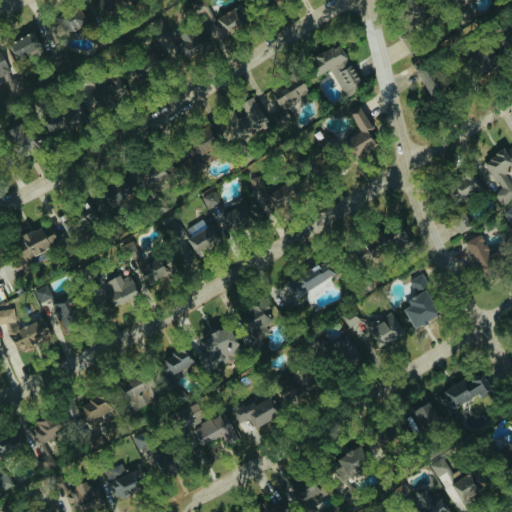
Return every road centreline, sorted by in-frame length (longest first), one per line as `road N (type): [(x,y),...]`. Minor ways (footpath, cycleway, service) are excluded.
road 1 (residential): [(511,98),(233,279),(0,401)]
road 2 (residential): [(0,211),(344,0)]
road 3 (residential): [(169,511),(511,309)]
road 4 (residential): [(511,360),(431,212),(367,0)]
